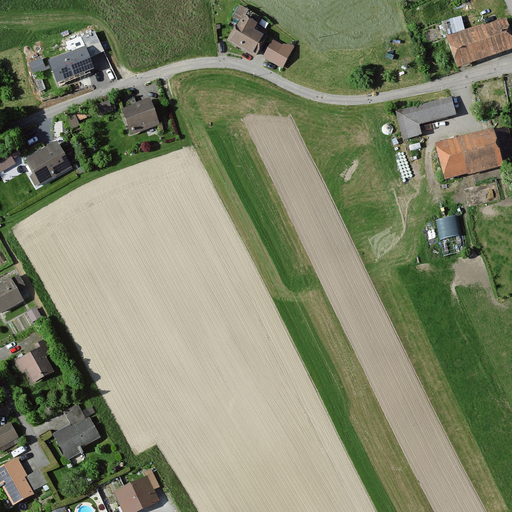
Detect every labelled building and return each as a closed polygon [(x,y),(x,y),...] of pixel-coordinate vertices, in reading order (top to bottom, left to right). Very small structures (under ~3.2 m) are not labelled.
[(511,32),(508,20),(481,30),(491,60),(511,52),(511,32)] [(257,29),(245,23),(232,47),(253,58),(263,41),(254,36),(257,29)] [(481,30),(448,41),(459,71),(491,60),(481,30)] [(291,54),(272,43),(262,61),(281,72),(291,54)] [(65,60),(61,61),(67,79),(91,71),(85,52),(71,57),(70,54),(63,56),(65,60)] [(45,56),(32,61),(37,74),(50,68),(45,56)] [(395,114),(402,141),(419,137),(416,126),(454,117),(450,100),(395,114)] [(150,101),(121,112),(130,136),(159,126),(150,101)] [(494,132),(435,147),(444,182),(503,167),(494,132)] [(57,145),(26,162),(40,188),(72,171),(57,145)] [(18,152),(0,160),(0,173),(15,166),(12,161),(20,157),(18,152)] [(440,217),(442,237),(462,235),(460,215),(440,217)] [(24,290),(17,278),(0,287),(0,313),(1,315),(23,304),(17,294),(24,290)] [(35,312),(27,316),(31,324),(39,320),(35,312)] [(36,352),(15,363),(21,373),(26,370),(34,384),(51,375),(41,356),(49,352),(43,342),(33,348),(36,352)] [(71,426),(53,437),(66,460),(99,441),(78,404),(63,413),(71,426)] [(9,424),(0,429),(0,451),(19,440),(9,424)] [(17,461),(0,470),(0,488),(11,509),(49,487),(40,470),(26,478),(17,461)] [(145,479),(113,495),(121,511),(144,511),(160,505),(154,493),(160,490),(150,471),(142,475),(145,479)]
